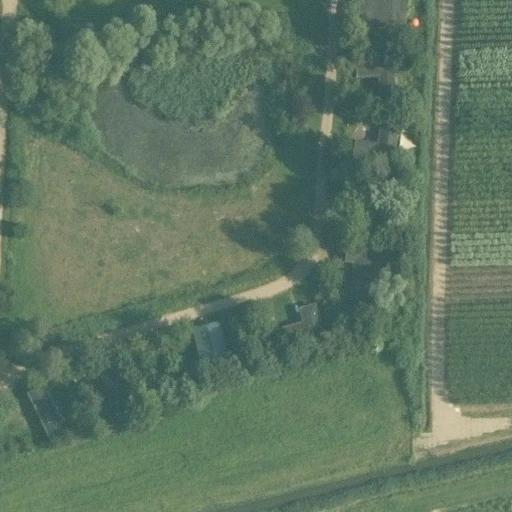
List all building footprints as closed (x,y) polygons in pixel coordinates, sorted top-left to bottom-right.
[(405,3),(359,1),(358,32),(404,34),(405,3)] [(355,64),(356,81),(378,81),(378,96),(394,95),(393,63),(355,64)] [(359,125),(371,127),(372,116),(360,114),(359,125)] [(381,119),(377,146),(355,143),(352,161),(392,167),(400,122),(381,119)] [(343,184),(342,201),(380,203),(381,186),(343,184)] [(346,247),(344,266),(353,266),(351,286),(382,288),(384,250),(346,247)] [(280,335),(285,351),(324,339),(316,310),(300,315),(304,328),(280,335)] [(353,328),(358,318),(347,313),(342,323),(353,328)] [(219,325),(191,333),(203,378),(231,370),(219,325)] [(174,337),(163,341),(166,352),(178,349),(174,337)] [(110,357),(94,362),(110,410),(125,405),(110,357)] [(42,389),(27,396),(48,440),(63,433),(42,389)] [(15,437),(4,436),(3,447),(14,448),(15,437)]
